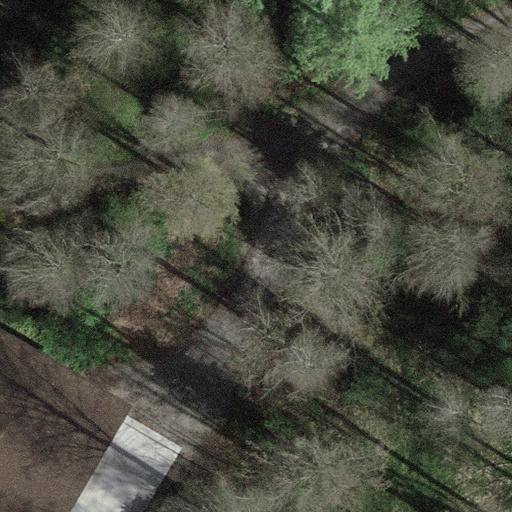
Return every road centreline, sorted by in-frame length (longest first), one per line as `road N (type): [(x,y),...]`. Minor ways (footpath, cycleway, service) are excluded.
road 1 (track): [(130,511),(356,113),(492,0)]
road 2 (track): [(356,113),(0,181)]
